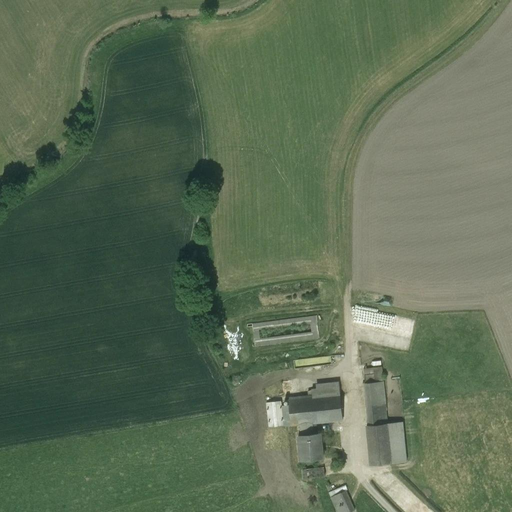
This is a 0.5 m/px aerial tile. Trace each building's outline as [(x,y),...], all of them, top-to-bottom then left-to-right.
[(255,346),(319,338),(317,316),(296,318),(297,330),(304,329),(304,333),(254,338),(255,346)] [(294,358),(295,367),(332,365),(331,357),(294,358)] [(312,387),(313,390),(313,396),(340,394),(339,380),(316,383),(317,387),(312,387)] [(383,382),(365,383),(368,411),(386,409),(383,382)] [(313,390),(309,392),(309,397),(289,399),(292,425),(301,424),(302,435),(313,434),(312,423),(343,420),(340,394),(313,396),(313,390)] [(281,401),(267,402),(270,427),(284,426),(281,401)] [(386,409),(368,411),(369,425),(387,423),(386,409)] [(403,422),(387,423),(391,463),(407,462),(403,422)] [(369,425),(367,425),(371,465),(391,463),(387,423),(369,425)] [(302,435),(298,435),(301,461),(323,458),(321,433),(313,434),(302,435)] [(346,491),(338,495),(345,511),(350,511),(354,510),(346,491)]
